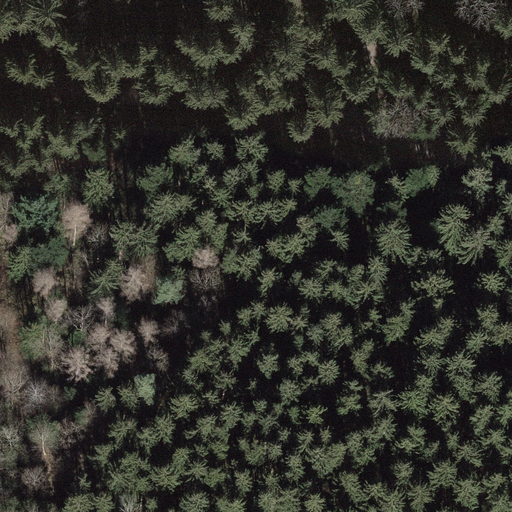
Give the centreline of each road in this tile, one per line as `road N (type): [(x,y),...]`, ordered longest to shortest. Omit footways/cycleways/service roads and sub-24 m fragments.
road 1 (track): [(511,176),(355,126),(0,69)]
road 2 (track): [(355,126),(379,0)]
